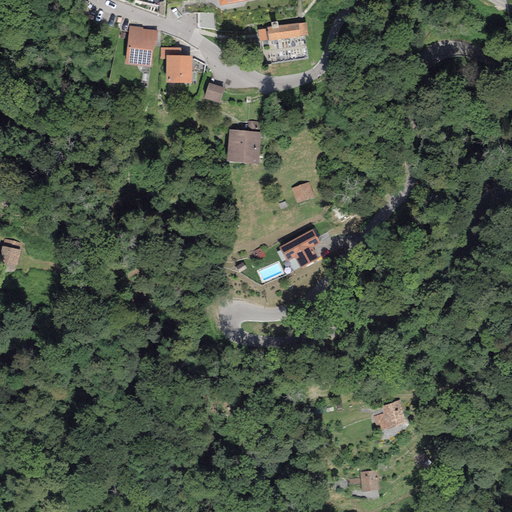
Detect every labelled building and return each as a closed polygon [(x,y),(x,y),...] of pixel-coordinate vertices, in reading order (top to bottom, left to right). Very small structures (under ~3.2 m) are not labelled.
[(216,11),(199,13),(201,26),(218,29),(216,11)] [(308,36),(306,24),(298,25),(298,24),(278,27),(278,25),(271,26),(271,28),(267,29),(269,43),(300,39),(299,37),(308,36)] [(163,30),(135,28),(132,65),(160,67),(163,30)] [(193,58),(167,59),(167,86),(193,86),(193,58)] [(226,90),(210,86),(206,101),(222,105),(226,90)] [(261,134),(228,132),(227,165),(259,166),(261,134)] [(315,183),(297,189),(303,204),(320,198),(315,183)] [(319,229),(285,249),(294,264),(303,259),(309,271),(327,260),(320,249),(328,244),(319,229)] [(25,250),(4,247),(1,264),(22,267),(25,250)] [(397,402),(380,408),(382,414),(374,417),(378,431),(386,428),(387,431),(409,424),(401,399),(397,400),(397,402)] [(378,471),(360,472),(361,494),(380,493),(378,471)]
